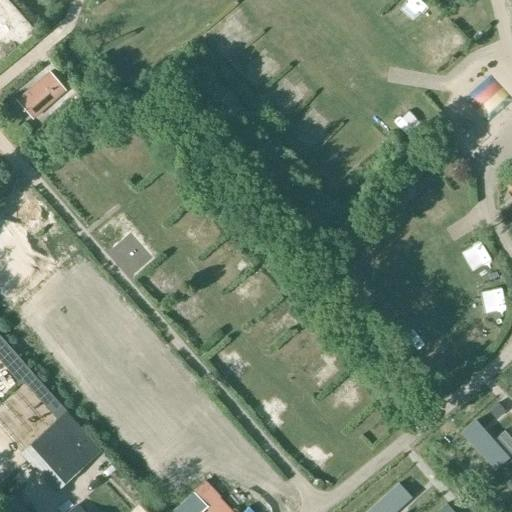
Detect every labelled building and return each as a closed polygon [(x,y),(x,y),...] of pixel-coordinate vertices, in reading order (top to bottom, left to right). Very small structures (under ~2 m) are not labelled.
[(398,0),(397,1),(404,13),(424,0),(398,0)] [(487,0),(471,11),(482,27),(500,16),(489,0),(487,0)] [(181,8),(170,38),(183,43),(195,14),(181,8)] [(240,46),(267,22),(258,11),(231,36),(240,46)] [(431,47),(440,40),(445,45),(455,37),(450,30),(460,23),(451,13),(423,36),(431,47)] [(129,76),(171,64),(165,42),(123,54),(129,76)] [(286,43),(260,67),(269,77),(295,53),(286,43)] [(64,90),(48,70),(14,98),(31,118),(64,90)] [(477,94),(493,112),(511,94),(511,79),(503,70),(477,94)] [(296,107),(322,82),(312,72),(286,97),(296,107)] [(415,95),(422,106),(434,98),(428,87),(415,95)] [(324,137),(350,110),(337,98),(312,126),(324,137)] [(136,120),(107,144),(115,153),(144,130),(136,120)] [(369,124),(333,158),(343,168),(378,134),(369,124)] [(333,160),(338,149),(326,143),(321,154),(333,160)] [(86,170),(95,175),(104,161),(84,149),(66,180),(77,186),(86,170)] [(425,217),(441,209),(433,193),(417,201),(425,217)] [(192,230),(212,203),(202,195),(181,222),(192,230)] [(109,227),(131,209),(120,196),(98,214),(109,227)] [(403,214),(390,227),(403,242),(417,229),(403,214)] [(493,230),(475,238),(484,258),(502,250),(493,230)] [(136,234),(125,242),(142,263),(153,254),(136,234)] [(223,269),(244,247),(231,234),(210,257),(223,269)] [(378,266),(391,253),(376,239),(363,253),(378,266)] [(511,266),(492,269),(496,290),(511,287),(511,266)] [(183,268),(160,286),(168,296),(191,278),(183,268)] [(255,304),(269,294),(252,269),(237,279),(255,304)] [(271,328),(300,305),(292,295),(263,318),(271,328)] [(208,330),(215,319),(184,298),(176,309),(208,330)] [(484,321),(504,329),(511,309),(511,306),(492,299),(484,321)] [(36,300),(24,308),(48,343),(60,335),(36,300)] [(409,333),(423,352),(438,340),(423,322),(409,333)] [(312,323),(284,347),(293,357),(321,333),(312,323)] [(478,328),(461,341),(474,357),(490,344),(478,328)] [(249,385),(260,375),(228,342),(217,353),(249,385)] [(78,343),(67,351),(91,385),(102,377),(78,343)] [(55,399),(63,395),(47,369),(40,374),(55,399)] [(330,395),(352,422),(385,396),(363,369),(330,395)] [(32,374),(22,382),(55,417),(64,409),(32,374)] [(262,402),(283,385),(274,375),(254,392),(262,402)] [(113,387),(104,393),(124,423),(134,417),(113,387)] [(294,443),(307,433),(280,399),(267,409),(294,443)] [(470,420),(482,434),(495,422),(483,409),(470,420)] [(55,423),(27,447),(61,486),(88,461),(55,423)] [(154,465),(182,439),(173,428),(144,454),(154,465)] [(338,467),(344,456),(318,440),(311,451),(338,467)] [(215,469),(242,492),(254,478),(227,455),(215,469)] [(433,455),(415,466),(425,482),(443,471),(433,455)] [(197,456),(168,483),(179,495),(208,468),(197,456)] [(511,460),(497,467),(504,482),(511,478),(511,460)] [(224,511),(229,511),(241,502),(216,474),(202,486),(224,511)] [(453,476),(439,486),(448,501),(463,492),(453,476)] [(266,511),(288,511),(291,508),(259,494),(253,506),(266,511)]
